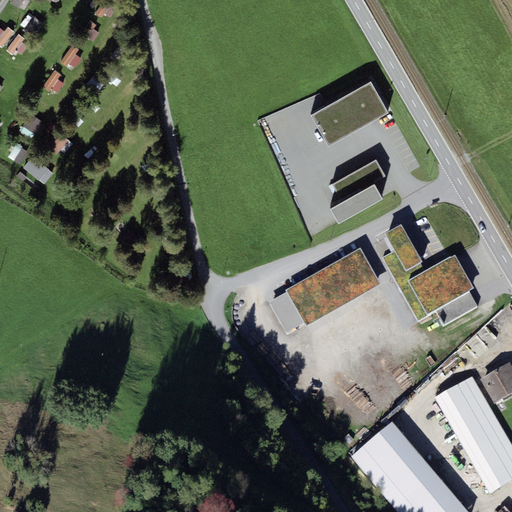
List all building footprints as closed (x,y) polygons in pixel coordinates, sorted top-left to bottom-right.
[(312,110),(330,142),(389,108),(371,77),(312,110)] [(331,201),(339,215),(383,190),(375,176),(384,171),(376,156),(332,180),(341,195),(331,201)] [(428,270),(402,226),(386,236),(395,253),(385,258),(421,320),(436,311),(470,291),(475,289),(456,255),(428,270)] [(360,250),(287,291),(288,293),(305,324),(307,326),(380,285),(360,250)] [(470,291),(436,311),(445,325),(479,306),(470,291)] [(287,334),(305,324),(288,293),(270,303),(287,334)] [(511,365),(510,363),(481,380),(488,393),(494,404),(511,394),(511,365)] [(511,482),(511,444),(473,377),(435,399),(490,495),(511,482)] [(381,433),(352,457),(398,511),(467,511),(394,423),(381,433)]
